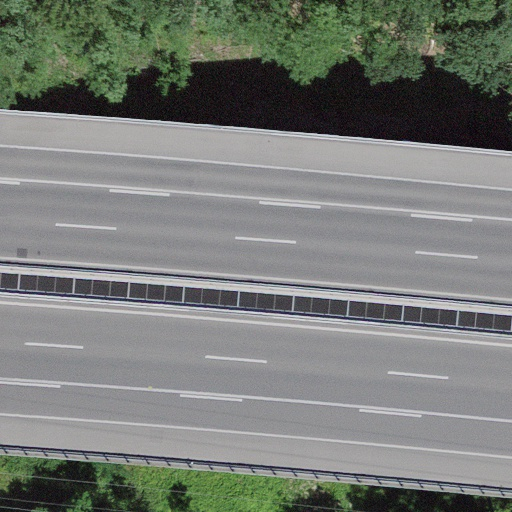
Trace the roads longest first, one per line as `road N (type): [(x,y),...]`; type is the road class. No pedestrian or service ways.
road 1 (motorway): [(0,342),(511,385)]
road 2 (motorway): [(511,261),(0,220)]
